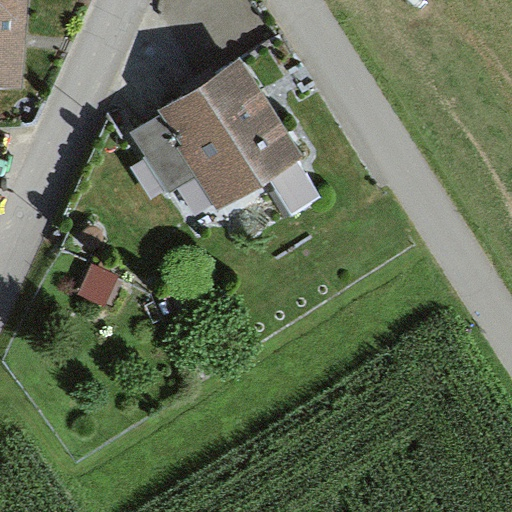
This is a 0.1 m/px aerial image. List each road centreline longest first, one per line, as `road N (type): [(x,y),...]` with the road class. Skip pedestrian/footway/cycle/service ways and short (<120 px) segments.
road 1 (unclassified): [(511,359),(281,0)]
road 2 (residential): [(123,0),(0,258)]
